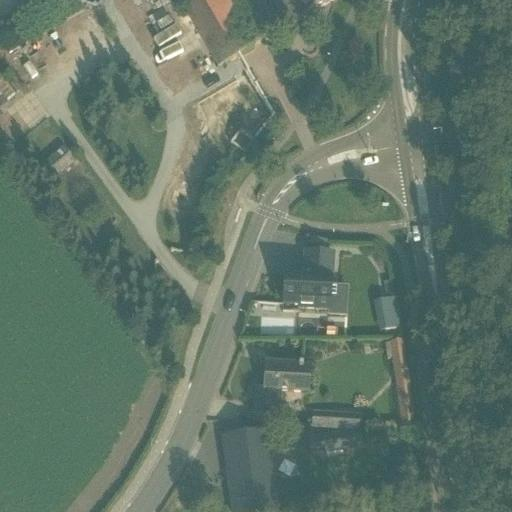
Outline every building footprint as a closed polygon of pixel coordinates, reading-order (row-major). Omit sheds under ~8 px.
[(278,32),(265,11),(256,17),(246,0),(161,0),(206,76),(278,32)] [(274,0),(278,6),(276,7),(288,26),(287,26),(288,27),(329,3),(334,0),(274,0)] [(354,62),(364,59),(358,43),(348,46),(354,62)] [(0,77),(15,96),(19,93),(4,74),(0,77)] [(0,78),(0,94),(7,103),(14,97),(0,78)] [(57,176),(73,163),(62,150),(46,163),(57,176)] [(284,278),(282,307),(283,307),(299,308),(299,310),(327,312),(328,312),(330,312),(331,288),(332,281),(331,280),(332,255),(305,254),(304,279),(284,278)] [(387,302),(395,300),(392,283),(383,285),(387,302)] [(387,302),(379,303),(385,333),(402,330),(396,300),(395,300),(387,302)] [(402,434),(416,432),(404,342),(390,344),(402,434)] [(303,367),(266,366),(264,391),(257,391),(255,409),(281,410),(282,393),(308,394),(309,371),(303,371),(303,367)] [(311,430),(360,433),(361,418),(312,415),(311,430)] [(309,458),(363,451),(361,433),(307,439),(309,458)] [(275,511),(265,435),(223,440),(232,511),(275,511)]
